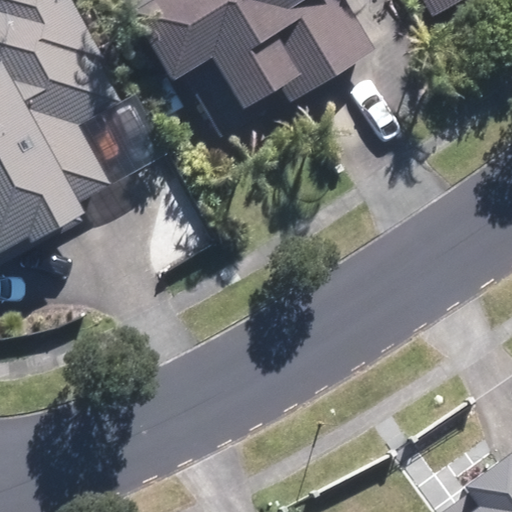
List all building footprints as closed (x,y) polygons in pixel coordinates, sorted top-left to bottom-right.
[(0,0),(0,260),(28,245),(33,253),(88,221),(79,206),(113,188),(79,128),(121,105),(98,63),(103,60),(69,0),(0,0)] [(166,0),(132,21),(174,88),(185,82),(221,141),(270,111),(266,105),(283,93),(291,105),(376,53),(343,0),(166,0)] [(422,0),(433,19),(463,0),(422,0)] [(168,81),(144,94),(160,122),(184,109),(168,81)] [(511,511),(511,442),(465,475),(473,486),(434,511),(511,511)]
